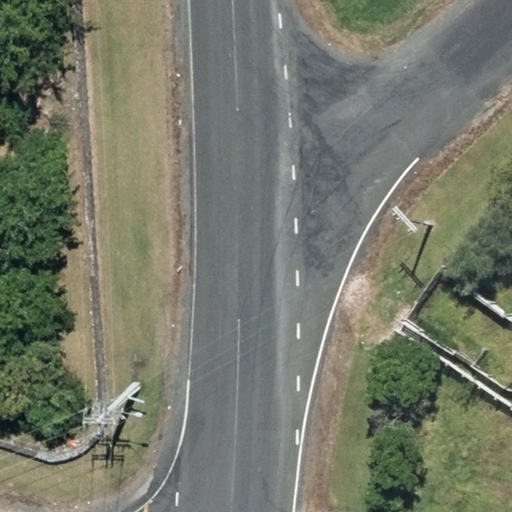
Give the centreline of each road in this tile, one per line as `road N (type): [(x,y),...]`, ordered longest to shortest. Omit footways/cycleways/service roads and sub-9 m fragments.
road 1 (unclassified): [(249,215),(511,30)]
road 2 (tertiary): [(232,511),(249,215)]
road 3 (tertiary): [(249,215),(237,0)]
